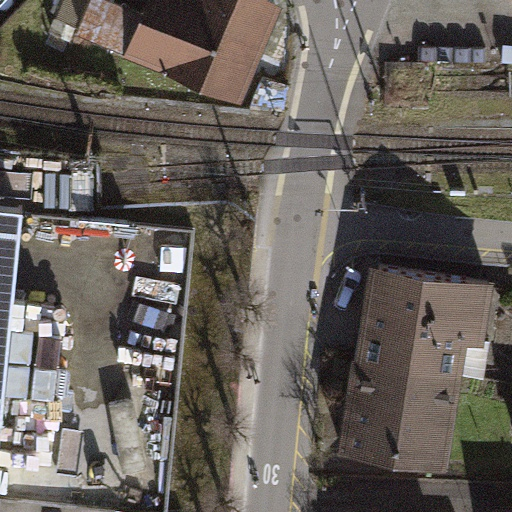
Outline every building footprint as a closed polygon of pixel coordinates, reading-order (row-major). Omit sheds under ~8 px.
[(53,0),(48,14),(235,89),(270,0),(53,0)] [(23,196),(0,193),(0,445),(22,214),(23,196)] [(480,273),(381,256),(369,325),(356,323),(350,358),(364,360),(448,374),(457,322),(471,325),(480,273)] [(434,457),(448,374),(364,360),(357,401),(343,399),(336,440),(434,457)] [(511,511),(511,499),(487,499),(486,511),(511,511)]
